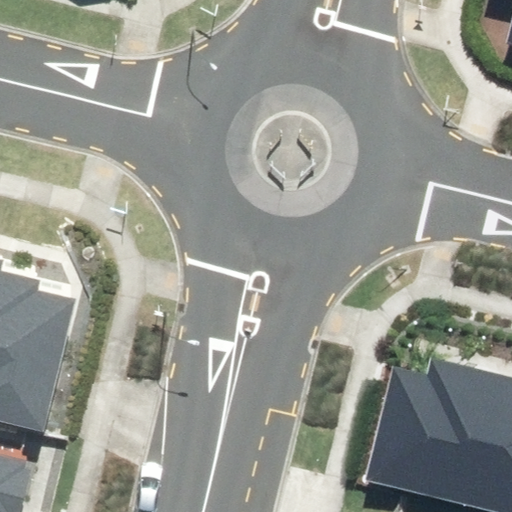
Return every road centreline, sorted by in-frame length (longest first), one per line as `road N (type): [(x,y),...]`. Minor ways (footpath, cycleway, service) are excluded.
road 1 (residential): [(200,511),(273,221)]
road 2 (residential): [(0,75),(195,120)]
road 3 (residential): [(195,120),(210,75),(237,49),(273,36),(310,38)]
road 4 (residential): [(310,38),(343,53),(367,78),(380,111),(379,147)]
road 5 (residential): [(379,147),(352,196),(302,221),(273,221)]
road 6 (residential): [(273,221),(220,193),(203,169),(195,120)]
road 7 (residential): [(511,182),(379,147)]
